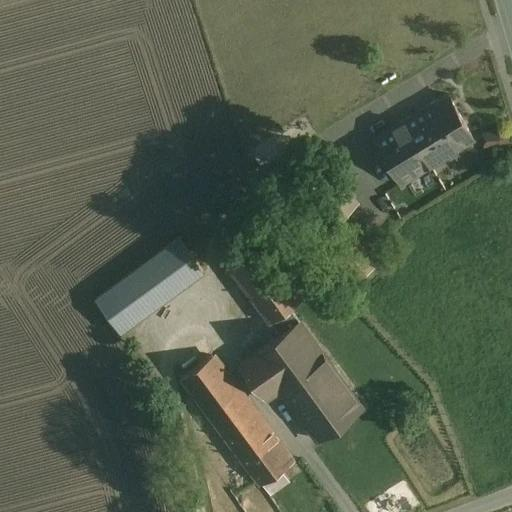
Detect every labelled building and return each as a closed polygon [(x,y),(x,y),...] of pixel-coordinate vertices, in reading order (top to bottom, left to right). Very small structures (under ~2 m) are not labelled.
[(475,138),(448,94),(373,136),(400,182),(475,138)] [(360,201),(327,162),(298,188),(288,178),(279,187),(287,197),(284,198),(355,283),(377,266),(338,218),(360,201)] [(220,254),(279,336),(301,321),(291,307),(314,290),(286,254),(275,259),(253,230),(220,254)] [(202,270),(177,237),(98,295),(121,328),(202,270)] [(361,406),(301,321),(279,336),(242,364),(268,400),(282,389),(319,440),(361,406)] [(235,386),(211,355),(180,377),(260,484),(263,482),(271,492),(289,479),(281,468),(293,458),(238,385),(235,386)]
